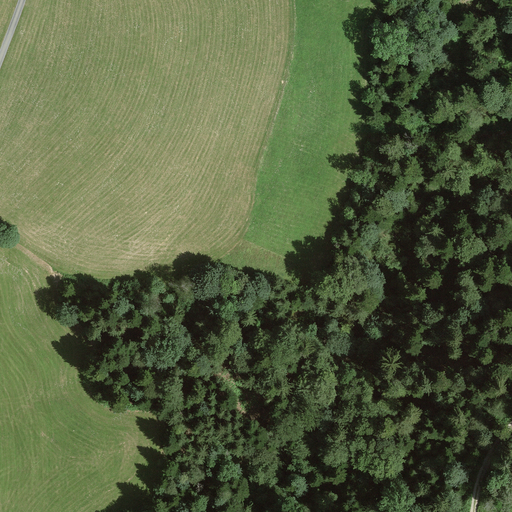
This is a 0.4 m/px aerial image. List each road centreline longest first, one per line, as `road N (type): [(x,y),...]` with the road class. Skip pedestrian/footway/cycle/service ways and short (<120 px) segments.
road 1 (track): [(381,268),(402,191),(443,124),(476,0)]
road 2 (track): [(381,0),(368,37),(367,138)]
